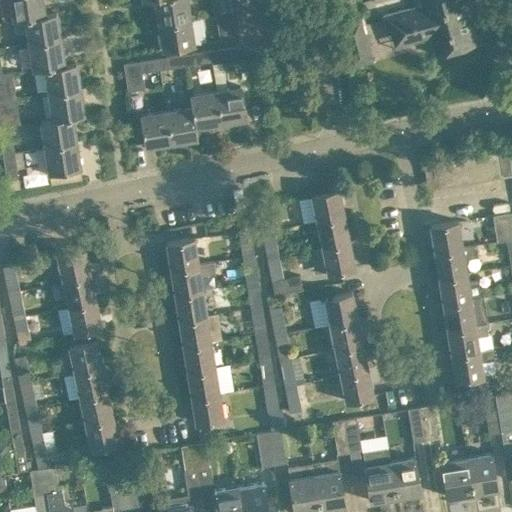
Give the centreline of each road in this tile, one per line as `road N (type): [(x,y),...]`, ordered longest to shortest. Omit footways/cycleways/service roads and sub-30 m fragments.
road 1 (residential): [(399,131),(422,268),(370,297),(381,359),(400,375),(441,367)]
road 2 (residential): [(147,186),(399,131)]
road 3 (residential): [(166,307),(180,395),(146,413),(130,408),(113,315)]
road 4 (residential): [(147,186),(166,307)]
